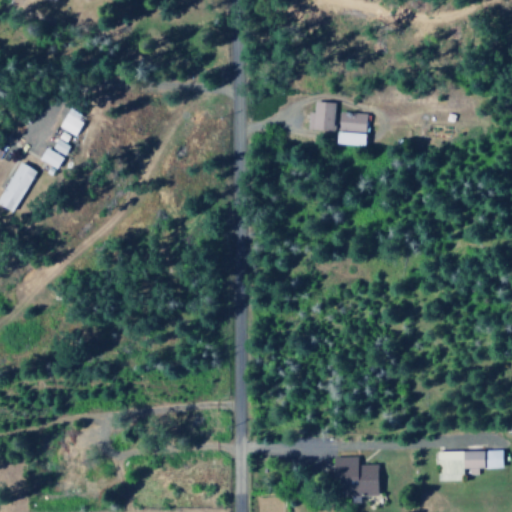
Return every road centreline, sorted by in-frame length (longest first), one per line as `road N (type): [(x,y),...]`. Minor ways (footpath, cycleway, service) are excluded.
road 1 (residential): [(237,511),(233,0)]
road 2 (residential): [(237,448),(490,439)]
